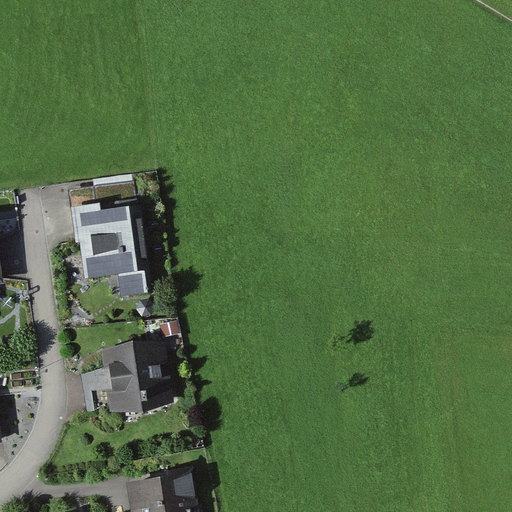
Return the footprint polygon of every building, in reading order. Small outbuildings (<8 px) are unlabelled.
[(134,178),(70,189),(72,204),(99,200),(137,194),(134,178)] [(99,200),(72,204),(84,279),(117,273),(121,295),(155,289),(141,200),(100,207),(99,200)] [(141,299),(137,307),(143,315),(152,314),(155,305),(149,298),(141,299)] [(178,320),(161,324),(164,335),(180,332),(178,320)] [(165,340),(102,348),(104,366),(110,407),(110,411),(174,402),(165,340)] [(110,407),(104,366),(82,374),(88,412),(110,407)] [(168,473),(129,478),(133,511),(201,511),(194,462),(167,466),(168,473)]
